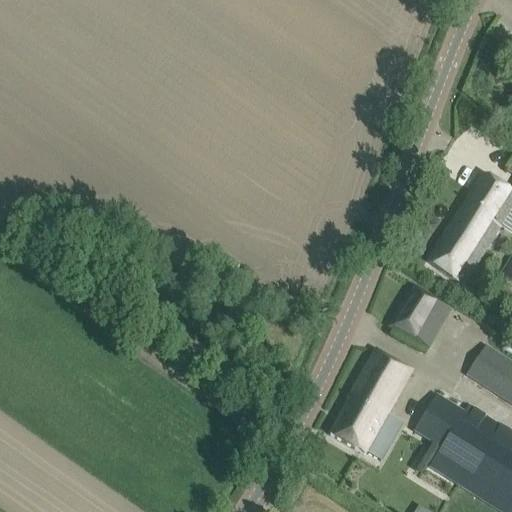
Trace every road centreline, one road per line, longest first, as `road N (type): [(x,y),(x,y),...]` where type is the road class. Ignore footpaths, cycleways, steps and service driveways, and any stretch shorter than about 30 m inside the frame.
road 1 (tertiary): [(243,511),(335,346),(473,0)]
road 2 (track): [(287,441),(0,239)]
